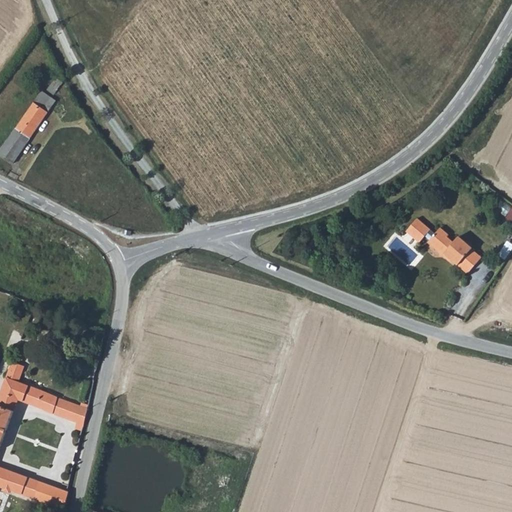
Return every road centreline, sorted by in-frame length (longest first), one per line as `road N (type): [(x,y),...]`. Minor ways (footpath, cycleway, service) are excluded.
road 1 (unclassified): [(225,229),(309,210),(403,162),(473,86),(511,21)]
road 2 (unclassified): [(225,229),(239,249),(267,265),(416,328),(511,354)]
road 3 (unclassified): [(115,259),(117,321),(75,511)]
road 4 (unclassified): [(0,184),(80,226),(115,259)]
